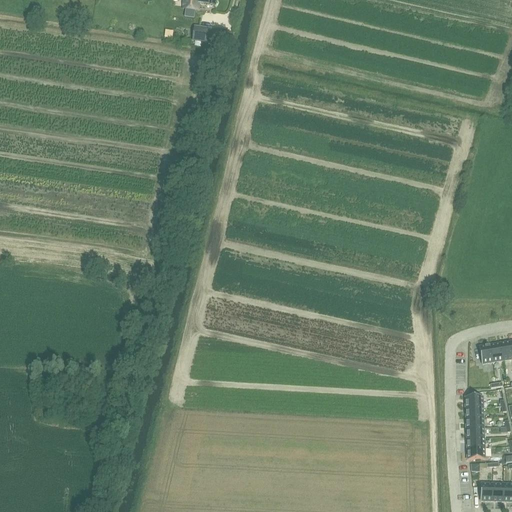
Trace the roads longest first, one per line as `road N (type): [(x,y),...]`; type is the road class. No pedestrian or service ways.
road 1 (track): [(437,511),(425,291),(469,118)]
road 2 (residential): [(511,325),(462,334),(449,347),(457,511)]
